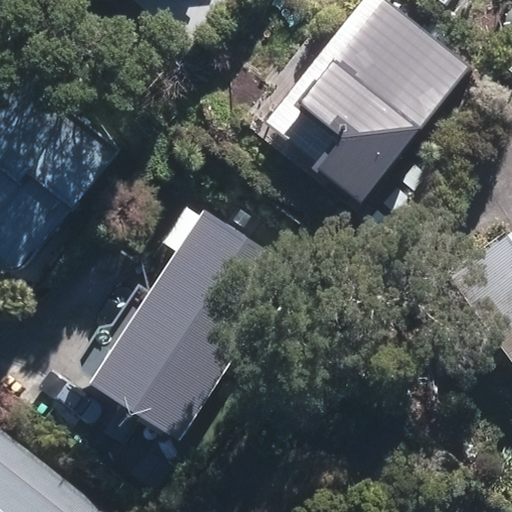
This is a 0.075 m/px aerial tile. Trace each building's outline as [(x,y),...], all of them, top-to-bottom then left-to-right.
[(467,70),(386,6),(302,113),(343,146),(319,176),(358,206),(467,70)] [(103,161),(0,80),(0,154),(9,162),(0,173),(0,255),(17,269),(103,161)] [(212,225),(102,394),(174,441),(284,273),(212,225)] [(511,253),(484,271),(511,312),(511,253)] [(119,511),(24,438),(0,468),(0,511),(119,511)]
